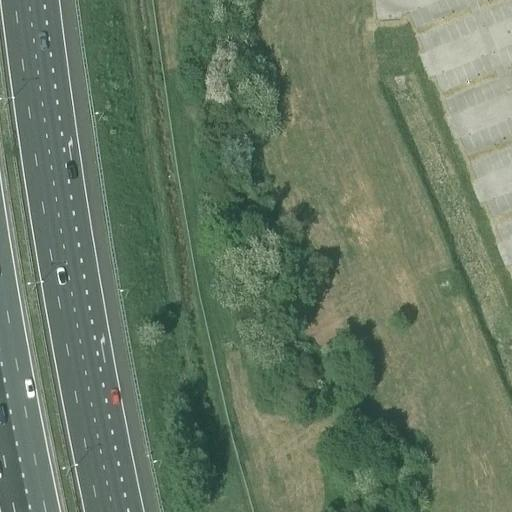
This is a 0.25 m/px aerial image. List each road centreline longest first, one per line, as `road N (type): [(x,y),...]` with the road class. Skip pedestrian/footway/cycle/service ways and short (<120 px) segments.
road 1 (motorway): [(108,511),(66,291),(27,0)]
road 2 (motorway): [(0,343),(32,511)]
